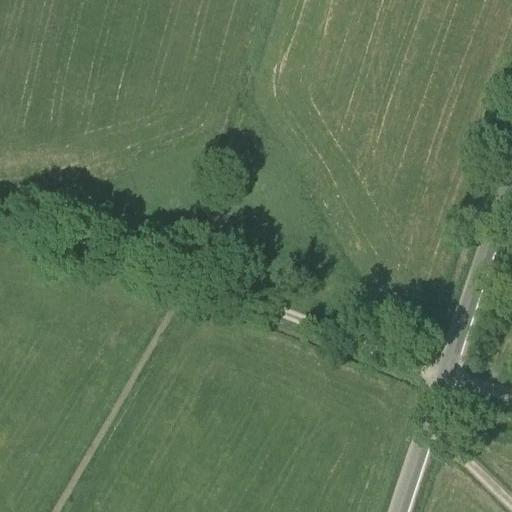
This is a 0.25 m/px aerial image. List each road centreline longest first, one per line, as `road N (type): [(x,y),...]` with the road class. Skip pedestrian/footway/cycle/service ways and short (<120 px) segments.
road 1 (track): [(0,221),(168,269),(442,378)]
road 2 (unclassified): [(442,378),(511,170)]
road 3 (unclassified): [(397,511),(442,378)]
